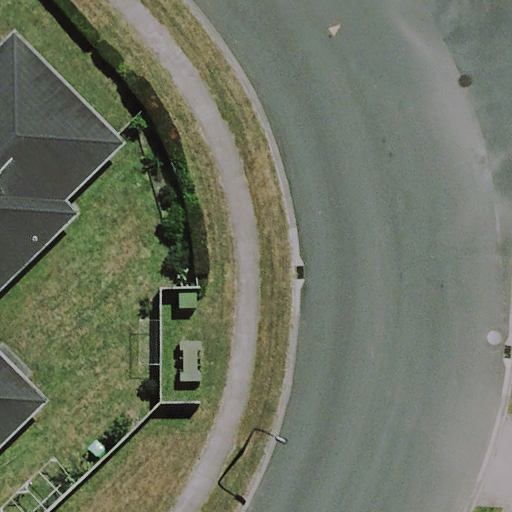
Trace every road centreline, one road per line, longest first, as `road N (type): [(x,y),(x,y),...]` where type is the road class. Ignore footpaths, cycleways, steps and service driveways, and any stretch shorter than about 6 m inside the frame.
road 1 (residential): [(349,511),(377,470),(396,331),(377,144)]
road 2 (residential): [(377,144),(293,0)]
road 3 (residential): [(377,144),(511,85)]
